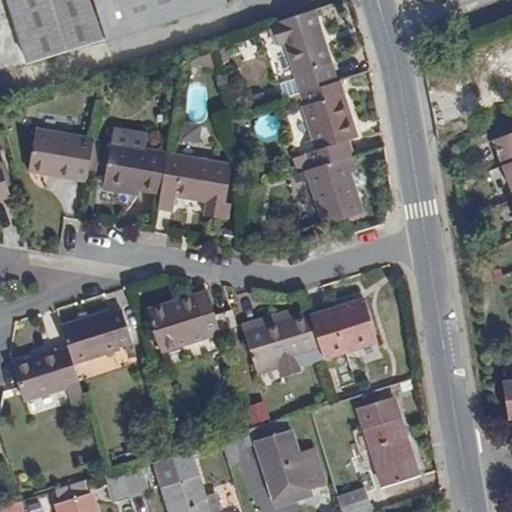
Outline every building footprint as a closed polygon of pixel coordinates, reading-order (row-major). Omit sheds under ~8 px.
[(223,0),(12,0),(33,62),(223,0)] [(336,80),(312,7),(278,19),(279,23),(273,25),(279,46),(285,44),(301,91),(336,80)] [(210,49),(190,54),(189,64),(217,68),(210,49)] [(350,154),(354,153),(350,139),(353,138),(348,122),(352,120),(342,91),(302,105),(316,146),(306,151),(311,168),(350,154)] [(348,122),(353,138),(358,136),(352,120),(348,122)] [(113,141),(145,147),(149,130),(115,124),(113,141)] [(88,172),(93,138),(36,128),(28,170),(57,175),(59,168),(88,172)] [(511,136),(494,143),(511,188),(511,136)] [(103,139),(93,138),(88,172),(87,175),(97,176),(103,139)] [(168,152),(168,150),(145,147),(113,141),(105,184),(139,189),(161,192),(168,152)] [(232,164),(168,152),(161,192),(158,208),(173,210),(176,195),(206,200),(204,213),(228,218),(231,204),(225,203),(232,164)] [(355,170),(350,154),(311,168),(304,170),(323,225),(362,212),(349,174),(355,170)] [(0,198),(10,195),(0,163),(0,198)] [(87,175),(88,172),(59,168),(57,175),(86,180),(87,175)] [(138,195),(139,189),(105,184),(104,190),(138,195)] [(216,348),(223,345),(219,332),(214,316),(207,290),(148,309),(162,352),(212,335),(216,348)] [(323,358),(323,359),(377,341),(364,298),(310,315),(323,358)] [(108,311),(62,326),(69,348),(74,363),(121,348),(120,345),(124,344),(132,342),(122,310),(110,313),(108,311)] [(237,325),(232,310),(214,316),(219,332),(234,326),(237,325)] [(323,358),(310,315),(308,310),(290,316),(264,324),(263,319),(242,325),(258,374),(278,368),(282,378),(302,372),(300,365),(323,358)] [(288,310),(263,319),(264,324),(290,316),(288,310)] [(219,332),(223,345),(238,340),(234,326),(219,332)] [(136,355),(132,342),(124,344),(128,357),(136,355)] [(74,363),(69,348),(56,352),(54,349),(14,363),(24,400),(69,386),(68,385),(79,381),(74,363)] [(244,408),(248,425),(270,420),(265,402),(244,408)] [(299,454),(288,416),(250,429),(221,438),(228,465),(251,459),(247,446),(255,444),(274,501),(312,488),(326,484),(315,449),(299,454)] [(418,476),(399,418),(364,428),(382,488),(418,476)] [(154,459),(170,511),(218,511),(223,511),(217,494),(206,497),(191,447),(178,451),(154,459)] [(147,486),(141,463),(108,473),(103,475),(111,499),(118,502),(144,493),(147,486)] [(85,480),(56,490),(60,503),(56,505),(57,511),(99,511),(93,493),(90,493),(85,480)] [(314,495),(312,488),(274,501),(276,507),(314,495)] [(372,510),(368,497),(341,507),(343,511),(367,511),(372,510)] [(24,511),(21,501),(0,507),(0,511),(24,511)]
